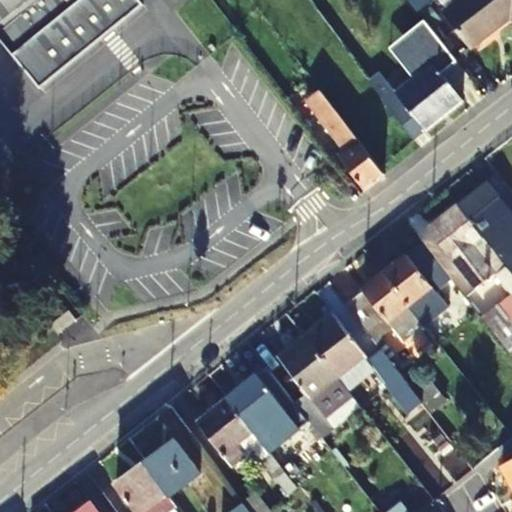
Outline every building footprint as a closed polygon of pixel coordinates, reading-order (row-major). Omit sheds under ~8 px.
[(0,50),(29,88),(133,6),(127,0),(0,0),(0,29),(1,31),(0,32),(0,50)] [(511,0),(458,0),(446,9),(471,42),(510,13),(511,15),(511,0)] [(425,19),(422,15),(386,41),(410,73),(421,64),(400,37),(425,19)] [(452,55),(425,19),(400,37),(421,64),(410,73),(391,86),(376,65),(364,74),(408,132),(457,95),(436,67),(452,55)] [(381,172),(319,90),(306,99),(343,149),(338,154),(362,186),(381,172)] [(492,228),(511,252),(511,212),(487,181),(458,204),(483,236),(492,228)] [(497,272),(474,243),(483,236),(458,204),(428,229),(475,289),(497,272)] [(386,273),(421,319),(436,306),(425,292),(432,287),(425,279),(442,266),(425,244),(409,257),(408,256),(386,273)] [(388,324),(400,339),(423,320),(421,319),(386,273),(346,305),(372,338),(388,324)] [(511,347),(511,320),(499,304),(483,317),(508,350),(511,347)] [(47,342),(64,330),(51,313),(34,326),(47,342)] [(347,386),(349,389),(376,368),(335,314),(307,336),(347,386)] [(347,386),(307,336),(279,358),(307,395),(296,404),(306,417),(321,437),(323,439),(323,440),(337,430),(328,418),(355,397),(349,389),(347,386)] [(377,374),(418,426),(432,415),(391,363),(377,374)] [(292,420),(258,375),(228,398),(262,443),(269,452),(271,454),(297,434),(309,449),(323,439),(321,437),(306,417),(292,427),(289,422),(292,420)] [(262,443),(228,398),(199,422),(232,466),(253,449),(261,459),(269,452),(262,443)] [(508,466),(503,468),(511,485),(511,441),(500,451),(508,466)] [(177,442),(168,448),(147,463),(162,485),(170,495),(200,474),(177,442)] [(275,479),(284,472),(271,454),(269,452),(261,459),(275,479)] [(169,511),(177,506),(170,495),(162,485),(147,463),(116,485),(135,511),(169,511)] [(244,503),(250,511),(269,511),(255,493),(243,502),(244,503)] [(388,511),(410,511),(403,502),(388,511)] [(232,511),(250,511),(244,503),(232,511)]
